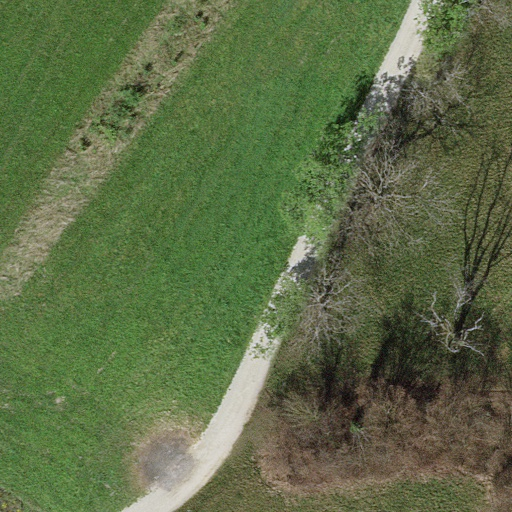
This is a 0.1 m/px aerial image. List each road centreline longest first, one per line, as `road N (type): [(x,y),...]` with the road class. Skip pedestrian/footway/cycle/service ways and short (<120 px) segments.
road 1 (track): [(426,0),(225,428)]
road 2 (track): [(225,428),(419,407),(511,414)]
